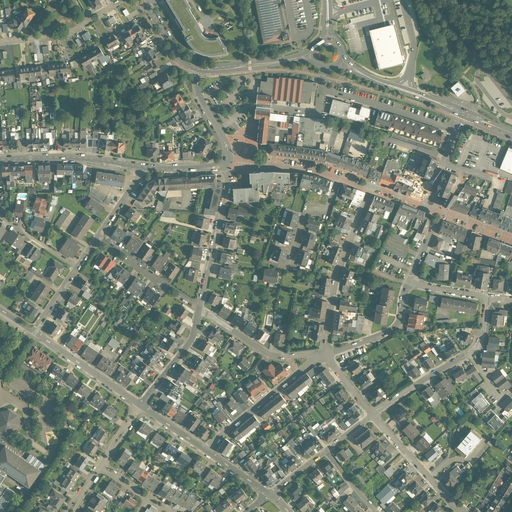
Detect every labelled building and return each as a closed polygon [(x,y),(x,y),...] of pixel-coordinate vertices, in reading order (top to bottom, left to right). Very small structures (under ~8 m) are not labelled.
[(97,0),(90,0),(89,1),(93,7),(92,7),(93,9),(94,8),(94,9),(95,9),(98,7),(98,8),(101,6),(101,5),(97,0)] [(185,0),(165,0),(176,18),(174,19),(185,37),(184,38),(186,43),(192,49),(199,54),(207,56),(216,56),(227,54),(226,46),(224,47),(218,37),(213,39),(208,38),(204,36),(200,33),(202,32),(189,9),(190,8),(185,0)] [(252,0),(253,0),(254,6),(254,7),(255,12),(256,17),(256,18),(257,22),(257,23),(258,26),(259,31),(260,36),(261,41),(261,42),(261,45),(262,45),(265,44),(265,45),(265,44),(268,44),(269,44),(272,43),(273,43),(275,43),(275,42),(279,42),(283,41),(289,40),(289,39),(281,0),(252,0)] [(29,10),(27,8),(24,13),(22,15),(30,20),(32,17),(34,14),(30,11),(32,10),(30,8),(29,10)] [(30,20),(22,15),(21,17),(18,22),(23,26),(25,27),(28,24),(30,20)] [(113,16),(108,20),(111,25),(116,22),(113,16)] [(18,22),(14,19),(10,24),(12,25),(11,27),(19,32),(23,26),(18,22)] [(404,60),(405,59),(404,54),(402,55),(394,23),(369,30),(379,69),(405,63),(404,60)] [(137,26),(136,26),(135,27),(133,29),(132,28),(137,36),(139,35),(142,33),(139,28),(139,27),(138,26),(137,26)] [(132,28),(127,31),(132,39),(137,36),(132,28)] [(127,31),(124,33),(124,34),(122,35),(126,41),(124,42),(126,44),(128,43),(129,42),(128,41),(129,41),(132,39),(127,31)] [(142,33),(139,35),(139,36),(136,38),(138,41),(139,43),(141,42),(144,40),(146,39),(142,33)] [(110,37),(108,38),(108,39),(104,41),(109,49),(118,44),(114,35),(111,37),(110,37)] [(99,48),(94,51),(98,58),(104,55),(99,48)] [(152,49),(144,53),(146,56),(147,59),(155,54),(152,49)] [(98,58),(94,51),(89,54),(93,61),(96,59),(98,58)] [(89,54),(84,57),(89,64),(91,63),(93,61),(89,54)] [(155,54),(147,59),(149,61),(150,63),(158,59),(156,56),(155,54)] [(104,55),(98,58),(101,63),(102,64),(107,61),(104,55)] [(84,57),(79,59),(84,67),(86,65),(89,64),(84,57)] [(158,59),(150,63),(152,65),(153,68),(154,69),(161,64),(158,59)] [(29,68),(19,69),(20,80),(25,79),(25,77),(28,77),(30,76),(29,68)] [(12,70),(2,71),(3,80),(3,82),(14,81),(12,70)] [(158,79),(160,81),(161,84),(169,79),(167,74),(163,76),(162,75),(161,76),(161,77),(158,79)] [(266,82),(260,81),(259,95),(256,94),(255,104),(259,104),(260,103),(266,104),(266,105),(270,105),(271,99),(310,104),(311,88),(312,82),(303,81),(303,80),(279,77),(279,79),(267,77),(266,82)] [(169,79),(161,84),(163,86),(164,89),(172,84),(169,79)] [(458,82),(451,88),(458,97),(466,90),(458,82)] [(178,94),(171,98),(172,100),(176,106),(174,106),(177,111),(178,110),(180,113),(189,108),(186,103),(185,104),(184,101),(182,101),(178,94)] [(350,104),(332,99),(328,114),(346,119),(350,104)] [(266,104),(260,103),(259,104),(255,104),(255,109),(259,109),(259,110),(265,111),(266,110),(270,110),(270,105),(266,105),(266,104)] [(45,109),(45,114),(51,114),(51,118),(56,118),(57,109),(55,109),(55,105),(50,105),(50,109),(45,109)] [(361,110),(349,107),(346,119),(364,123),(366,116),(367,117),(368,113),(369,110),(362,108),(361,110)] [(189,108),(180,113),(182,116),(184,119),(192,114),(190,112),(191,111),(189,108)] [(259,109),(255,109),(254,118),(259,119),(261,119),(262,116),(269,116),(270,110),(266,110),(265,111),(259,110),(259,109)] [(393,116),(379,111),(374,126),(388,131),(393,116)] [(192,114),(184,119),(184,120),(188,125),(188,126),(192,123),(196,121),(192,114)] [(286,116),(269,114),(269,120),(286,122),(286,116)] [(262,116),(261,119),(259,119),(256,143),(266,144),(268,128),(269,120),(269,116),(262,116)] [(442,132),(393,116),(388,131),(439,148),(443,134),(442,132)] [(315,119),(299,117),(298,125),(318,127),(319,120),(315,119)] [(334,123),(328,122),(327,128),(323,127),(321,127),(320,132),(323,132),(323,140),(324,140),(323,144),(327,145),(330,137),(331,132),(334,123)] [(300,142),(300,147),(311,148),(312,131),(320,132),(321,127),(318,127),(298,125),(297,141),(300,142)] [(342,126),(340,132),(348,135),(350,129),(342,126)] [(276,129),(268,128),(266,144),(267,144),(269,144),(274,144),(275,136),(276,129)] [(365,134),(350,129),(348,135),(347,137),(356,140),(361,142),(365,134)] [(332,148),(335,139),(330,137),(327,145),(327,146),(331,148),(332,148)] [(378,139),(373,137),(368,151),(373,153),(378,139)] [(211,143),(203,139),(199,145),(208,150),(212,144),(212,143),(211,143)] [(117,141),(113,140),(111,150),(111,152),(120,153),(121,151),(123,151),(124,143),(117,142),(117,141)] [(352,142),(346,140),(342,152),(347,154),(352,142)] [(274,144),(269,144),(268,153),(268,154),(269,154),(284,156),(285,145),(277,145),(274,144)] [(208,150),(199,145),(196,152),(204,157),(205,157),(205,156),(208,150)] [(287,146),(285,145),(284,156),(295,157),(296,147),(291,146),(287,146)] [(511,148),(509,147),(508,146),(508,147),(509,147),(502,162),(501,163),(502,163),(500,168),(499,168),(499,169),(500,169),(511,174),(511,148)] [(300,147),(296,147),(295,157),(315,160),(317,149),(311,148),(300,147)] [(339,150),(332,148),(331,148),(330,153),(340,157),(341,155),(338,154),(339,150)] [(319,150),(317,149),(315,160),(323,161),(325,151),(319,150)] [(158,152),(159,157),(162,157),(162,160),(173,160),(173,151),(170,151),(167,152),(164,152),(158,152)] [(330,153),(325,151),(323,161),(337,166),(340,157),(330,153)] [(355,160),(341,155),(340,157),(337,166),(351,171),(355,160)] [(436,159),(425,155),(417,174),(426,178),(428,179),(436,159)] [(390,161),(387,159),(384,167),(387,168),(386,172),(390,174),(392,169),(395,170),(396,169),(398,164),(397,162),(395,161),(394,160),(392,159),(391,159),(390,161)] [(369,165),(355,160),(351,171),(365,176),(369,165)] [(72,165),(63,165),(63,174),(71,175),(72,175),(72,165)] [(83,165),(72,165),(72,175),(74,175),(82,175),(83,165)] [(50,166),(38,166),(38,182),(51,182),(50,166)] [(17,167),(9,167),(10,181),(13,181),(13,176),(16,176),(18,176),(17,167)] [(25,167),(17,167),(18,176),(25,176),(26,176),(25,167)] [(394,172),(392,177),(390,177),(391,174),(390,174),(386,172),(387,168),(384,167),(382,173),(379,181),(393,187),(399,177),(401,175),(394,172)] [(382,173),(371,169),(368,177),(379,181),(382,173)] [(456,175),(444,171),(435,193),(445,197),(442,206),(449,208),(458,196),(449,192),(454,178),(456,175)] [(117,174),(115,173),(114,175),(106,173),(107,172),(104,172),(103,173),(97,172),(95,183),(123,187),(125,176),(117,175),(117,174)] [(252,172),(249,173),(249,174),(248,174),(248,177),(249,177),(250,183),(252,183),(252,187),(250,187),(232,188),(233,202),(258,201),(257,190),(261,190),(261,184),(263,184),(269,184),(270,182),(270,181),(273,172),(268,172),(252,172)] [(281,172),(273,172),(270,181),(273,181),(280,181),(281,172)] [(289,172),(281,172),(280,181),(280,185),(288,186),(289,172)] [(300,174),(289,173),(289,172),(288,186),(291,186),(291,185),(299,186),(299,184),(300,174)] [(313,176),(303,173),(299,184),(299,186),(298,188),(309,190),(309,189),(313,176)] [(215,175),(200,176),(201,188),(214,187),(216,187),(215,183),(215,175)] [(200,176),(168,178),(168,190),(179,189),(179,190),(180,190),(186,189),(201,188),(200,176)] [(333,182),(323,179),(322,180),(320,179),(320,178),(313,176),(309,189),(329,195),(333,182)] [(402,178),(399,177),(396,183),(402,186),(402,185),(402,184),(403,183),(403,184),(412,187),(413,186),(414,184),(402,178)] [(156,191),(156,190),(168,190),(168,178),(155,179),(147,184),(156,191)] [(221,182),(215,183),(216,187),(214,187),(212,194),(212,198),(219,200),(222,186),(221,182)] [(417,182),(416,187),(413,186),(412,187),(410,193),(418,196),(423,185),(417,182)] [(412,187),(403,184),(403,183),(402,184),(402,185),(402,186),(396,183),(393,187),(410,193),(412,187)] [(146,205),(156,191),(147,184),(137,198),(146,205)] [(356,189),(343,185),(341,191),(340,195),(342,196),(348,198),(352,200),(352,199),(356,189)] [(111,201),(90,186),(90,194),(101,201),(108,206),(111,201)] [(479,191),(465,186),(461,191),(465,193),(475,197),(475,196),(479,191)] [(364,193),(356,189),(352,199),(358,201),(358,200),(359,200),(359,199),(361,200),(362,200),(364,193)] [(458,196),(455,200),(461,202),(465,193),(461,191),(458,196)] [(498,192),(491,212),(494,213),(496,208),(499,209),(504,194),(498,192)] [(208,193),(207,199),(206,199),(204,208),(205,208),(209,209),(212,198),(212,194),(208,193)] [(101,201),(90,194),(89,194),(87,197),(91,199),(92,199),(99,204),(101,201)] [(386,200),(374,196),(371,204),(374,206),(382,209),(386,200)] [(43,198),(40,198),(37,197),(35,203),(44,206),(46,200),(43,199),(43,198)] [(484,199),(477,197),(475,202),(481,204),(479,209),(481,210),(482,208),(485,200),(485,199),(484,198),(484,199)] [(219,200),(212,198),(209,209),(215,210),(216,211),(219,200)] [(99,204),(92,199),(91,199),(86,207),(98,215),(103,207),(99,204)] [(358,200),(358,201),(352,199),(352,200),(350,205),(358,208),(361,201),(361,200),(359,199),(359,200),(358,200)] [(164,202),(161,211),(164,211),(169,211),(169,209),(169,207),(171,202),(165,200),(164,202)] [(394,203),(386,200),(382,209),(386,211),(390,212),(394,203)] [(461,202),(455,200),(449,208),(463,213),(466,204),(461,202)] [(135,201),(132,205),(137,209),(138,209),(143,210),(144,207),(135,201)] [(158,201),(155,210),(161,211),(164,202),(158,201)] [(44,206),(35,203),(34,209),(37,210),(39,211),(40,210),(43,211),(44,206)] [(405,205),(401,203),(392,223),(395,225),(396,226),(398,221),(401,214),(403,209),(405,205)] [(20,205),(16,204),(14,215),(21,216),(22,210),(23,206),(20,205)] [(417,210),(409,206),(407,211),(409,212),(408,216),(413,219),(415,216),(417,210)] [(136,222),(141,214),(136,210),(132,207),(127,215),(136,222)] [(249,210),(240,207),(240,210),(239,215),(248,217),(249,210)] [(479,209),(473,207),(472,211),(470,211),(468,216),(478,219),(481,210),(479,209)] [(240,210),(229,208),(227,217),(231,217),(236,218),(237,214),(239,215),(240,210)] [(66,209),(56,224),(60,227),(70,212),(66,209)] [(369,209),(364,220),(373,223),(375,223),(380,214),(369,209)] [(491,212),(485,209),(481,220),(490,223),(494,213),(491,212)] [(425,213),(417,210),(415,216),(418,217),(413,228),(418,230),(419,227),(422,221),(425,213)] [(494,213),(490,223),(499,227),(501,222),(505,213),(501,211),(500,215),(494,213)] [(293,214),(287,212),(285,218),(297,221),(298,218),(297,218),(298,215),(293,214)] [(432,215),(425,213),(422,221),(429,223),(432,215)] [(505,213),(501,222),(499,227),(504,229),(508,217),(506,217),(507,213),(505,213)] [(85,214),(71,234),(81,240),(95,220),(85,214)] [(346,217),(340,215),(338,220),(349,225),(351,220),(346,217)] [(406,215),(403,223),(401,222),(400,222),(397,226),(407,232),(414,219),(413,219),(408,216),(406,215)] [(203,218),(197,217),(196,222),(197,222),(196,226),(208,229),(210,220),(205,218),(203,218)] [(297,221),(285,218),(284,224),(292,226),(294,227),(296,222),(297,223),(297,221)] [(320,222),(308,219),(306,226),(309,227),(315,229),(317,230),(320,222)] [(338,220),(336,226),(342,228),(347,230),(349,225),(338,220)] [(373,223),(364,220),(360,231),(368,234),(372,226),(373,223)] [(42,223),(36,221),(36,222),(34,229),(42,232),(45,223),(42,223)] [(422,221),(419,227),(418,230),(414,237),(422,241),(429,223),(422,221)] [(456,226),(443,221),(438,234),(446,237),(447,235),(452,237),(456,226)] [(235,225),(226,222),(224,231),(234,233),(236,225),(235,225)] [(466,230),(456,226),(452,237),(462,241),(466,230)] [(125,235),(116,229),(111,236),(120,242),(124,237),(125,235)] [(289,232),(281,229),(280,235),(291,239),(292,238),(291,237),(292,233),(289,232)] [(10,234),(6,240),(7,240),(12,244),(18,235),(12,231),(10,234)] [(151,231),(146,238),(151,242),(155,236),(153,235),(154,233),(151,231)] [(307,233),(305,232),(303,237),(302,236),(302,238),(313,241),(315,235),(313,235),(307,233)] [(400,236),(391,232),(391,234),(389,238),(397,241),(400,236)] [(205,235),(196,233),(195,237),(197,238),(196,242),(201,243),(203,244),(203,239),(204,240),(205,235)] [(481,237),(474,235),(474,234),(472,233),(471,234),(470,239),(469,239),(468,247),(479,249),(480,245),(481,242),(480,242),(481,237)] [(18,235),(12,244),(17,247),(18,248),(22,242),(24,239),(18,235)] [(291,239),(280,235),(278,241),(280,242),(286,244),(288,245),(290,240),(291,240),(291,239)] [(235,240),(225,237),(223,246),(232,248),(234,243),(235,243),(235,240)] [(443,240),(436,237),(432,247),(438,250),(443,240)] [(313,241),(302,238),(301,239),(302,240),(301,244),(304,245),(309,247),(312,247),(313,241)] [(130,239),(128,241),(125,246),(133,252),(138,244),(130,239)] [(501,243),(489,239),(487,245),(488,245),(486,250),(498,254),(499,248),(501,243)] [(72,243),(68,240),(67,240),(64,245),(75,252),(78,247),(79,248),(79,247),(72,243)] [(339,247),(336,246),(336,244),(329,241),(327,245),(333,247),(332,249),(331,251),(331,253),(338,256),(342,248),(339,247)] [(459,241),(453,257),(459,259),(464,243),(459,241)] [(142,244),(139,243),(138,244),(133,252),(135,253),(142,244)] [(511,251),(511,246),(501,243),(499,248),(498,254),(502,256),(509,259),(511,251)] [(24,253),(23,253),(28,257),(35,247),(30,244),(27,247),(24,253)] [(75,252),(64,245),(61,249),(61,250),(66,253),(72,257),(73,257),(72,257),(75,252)] [(153,251),(145,245),(138,255),(146,260),(153,251)] [(362,248),(354,245),(350,254),(358,257),(360,251),(362,248)] [(35,247),(28,257),(33,260),(33,259),(37,254),(40,250),(35,247)] [(280,248),(276,247),(274,253),(285,256),(286,255),(285,255),(286,250),(280,248)] [(202,250),(193,248),(191,257),(195,258),(200,260),(202,250)] [(301,251),(299,250),(297,254),(296,255),(308,259),(309,253),(307,252),(301,251)] [(365,253),(360,251),(358,257),(365,260),(366,257),(367,257),(369,254),(368,254),(369,251),(367,250),(365,253)] [(40,255),(38,259),(40,260),(43,256),(47,258),(49,256),(43,252),(41,253),(40,255)] [(162,258),(158,255),(155,260),(152,265),(159,270),(163,263),(167,258),(169,254),(166,252),(162,258)] [(235,255),(222,252),(222,254),(221,257),(220,261),(224,262),(225,262),(226,262),(229,263),(231,263),(231,259),(234,259),(235,255)] [(285,256),(274,253),(272,259),(278,261),(283,262),(284,258),(285,258),(285,256)] [(338,256),(331,253),(330,253),(329,256),(327,262),(335,265),(338,257),(338,256)] [(98,260),(96,264),(101,267),(108,259),(102,255),(98,260)] [(308,259),(296,255),(296,257),(297,257),(295,262),(298,262),(306,265),(308,259)] [(442,261),(428,255),(425,262),(434,267),(436,264),(439,265),(439,264),(442,264),(442,261)] [(108,259),(101,268),(106,271),(107,272),(109,268),(113,263),(113,262),(108,259)] [(496,262),(479,260),(478,265),(494,268),(496,262)] [(52,267),(45,277),(52,282),(58,273),(60,274),(64,268),(54,261),(50,266),(52,267)] [(359,265),(350,261),(348,266),(356,270),(359,265)] [(171,263),(164,273),(172,278),(175,274),(174,274),(176,271),(177,272),(179,268),(171,263)] [(442,264),(439,264),(439,265),(436,264),(434,267),(439,269),(439,274),(437,274),(437,279),(447,279),(448,264),(442,264)] [(494,268),(478,265),(477,265),(476,271),(479,272),(489,274),(490,274),(490,275),(491,275),(491,274),(493,275),(494,268)] [(117,270),(113,276),(118,280),(125,270),(120,266),(117,270)] [(190,267),(189,267),(186,279),(195,281),(198,269),(197,269),(190,267)] [(227,269),(220,267),(218,275),(229,277),(231,270),(231,269),(227,269)] [(117,270),(113,268),(112,270),(108,275),(112,278),(113,276),(117,270)] [(269,270),(264,270),(263,281),(269,282),(271,270),(269,269),(269,270)] [(354,272),(345,269),(342,276),(351,279),(354,272)] [(125,270),(118,280),(123,283),(126,280),(130,274),(125,270)] [(29,271),(23,279),(29,282),(35,274),(34,274),(29,271)] [(489,274),(479,272),(478,279),(477,285),(476,287),(486,289),(487,283),(489,274)] [(472,276),(457,273),(456,277),(455,282),(455,283),(470,286),(470,284),(471,278),(472,276)] [(351,279),(342,276),(340,283),(349,286),(351,279)] [(131,284),(127,288),(128,289),(132,292),(140,280),(135,277),(131,284)] [(330,278),(322,277),(321,283),(320,285),(329,287),(330,278)] [(90,284),(82,279),(77,287),(85,292),(85,291),(90,284)] [(140,280),(132,292),(137,295),(140,290),(145,284),(140,280)] [(499,280),(494,280),(493,290),(502,291),(503,282),(503,281),(499,280)] [(369,283),(363,282),(361,294),(367,295),(369,283)] [(42,283),(32,297),(41,303),(51,289),(42,283)] [(329,287),(320,285),(320,288),(319,294),(328,295),(329,287)] [(145,294),(142,299),(147,303),(155,291),(150,288),(145,294)] [(394,290),(382,288),(379,305),(388,306),(391,307),(394,290)] [(91,296),(85,291),(85,292),(82,296),(88,300),(91,296)] [(155,291),(147,303),(152,306),(155,301),(160,294),(155,291)] [(216,295),(212,293),(208,301),(214,304),(215,302),(217,302),(220,295),(216,294),(216,295)] [(79,299),(72,294),(68,301),(69,301),(74,305),(79,299)] [(478,304),(441,298),(440,307),(445,308),(444,308),(453,310),(453,309),(462,311),(471,313),(471,312),(476,313),(475,313),(476,314),(478,304)] [(427,301),(415,299),(413,307),(425,310),(427,301)] [(327,301),(317,300),(316,304),(315,303),(314,308),(325,310),(327,301)] [(349,302),(340,300),(339,308),(345,309),(348,309),(349,306),(349,302)] [(33,306),(29,304),(25,309),(28,311),(26,314),(31,317),(34,313),(35,312),(35,311),(37,309),(33,306)] [(379,305),(376,304),(373,322),(385,324),(388,306),(379,305)] [(188,310),(181,305),(179,309),(180,310),(177,313),(184,317),(188,310)] [(231,311),(223,305),(218,311),(226,317),(231,311)] [(314,308),(312,308),(311,316),(316,317),(324,318),(325,310),(314,308)] [(68,313),(62,309),(59,314),(59,313),(57,316),(58,316),(57,317),(58,317),(62,320),(64,317),(65,317),(68,313)] [(500,310),(499,312),(497,313),(493,312),(492,325),(502,326),(503,316),(507,316),(507,311),(500,310)] [(236,314),(231,321),(238,326),(243,319),(236,314)] [(418,315),(410,314),(408,320),(422,323),(423,317),(423,316),(418,315)] [(358,316),(355,333),(361,334),(364,317),(358,316)] [(343,319),(335,318),(333,325),(342,326),(342,324),(343,319)] [(422,323),(408,320),(407,326),(421,329),(422,323)] [(180,323),(179,323),(177,322),(175,325),(171,323),(169,326),(176,331),(177,332),(180,334),(185,327),(181,324),(180,323)] [(316,323),(314,323),(314,324),(313,324),(312,326),(314,326),(313,329),(313,332),(322,333),(323,324),(320,324),(320,323),(317,322),(317,324),(316,323)] [(60,327),(53,323),(47,331),(54,336),(56,333),(60,328),(60,327)] [(248,323),(243,329),(251,334),(256,327),(252,324),(252,325),(248,323)] [(342,326),(333,325),(332,333),(341,334),(341,330),(342,326)] [(213,329),(210,333),(209,333),(208,333),(207,334),(208,335),(210,337),(215,340),(220,334),(219,333),(213,329)] [(258,334),(256,338),(263,343),(265,339),(264,339),(267,334),(261,330),(258,334)] [(468,334),(463,331),(461,338),(463,339),(469,342),(470,342),(473,336),(471,335),(471,334),(470,333),(469,333),(468,334)] [(322,333),(313,332),(312,334),(312,339),(315,340),(315,342),(317,342),(317,340),(320,341),(322,333)] [(285,334),(275,333),(273,345),(283,347),(285,334)] [(73,336),(71,338),(67,345),(72,348),(78,339),(73,336)] [(175,340),(170,337),(168,340),(167,342),(174,347),(178,342),(175,340)] [(500,338),(490,337),(489,341),(490,342),(490,344),(489,345),(487,345),(487,348),(495,348),(499,349),(499,346),(500,345),(500,342),(499,341),(500,338)] [(119,343),(111,338),(107,344),(115,349),(119,343)] [(78,339),(72,348),(76,352),(81,345),(83,342),(82,342),(78,339)] [(215,348),(204,340),(199,348),(208,354),(211,351),(213,352),(215,348)] [(243,347),(234,341),(229,348),(238,355),(243,347)] [(166,344),(164,347),(171,352),(174,347),(167,342),(166,344)] [(451,342),(445,346),(446,348),(450,355),(456,351),(451,342)] [(411,355),(412,355),(414,359),(415,360),(421,356),(420,355),(424,352),(426,354),(431,350),(430,349),(428,347),(426,344),(411,355)] [(88,346),(86,348),(81,355),(86,358),(93,349),(88,346)] [(46,355),(34,347),(27,359),(26,359),(44,371),(45,369),(48,366),(50,363),(52,359),(48,357),(49,356),(46,355)] [(154,348),(153,347),(150,350),(149,352),(157,357),(160,353),(160,352),(154,348)] [(440,351),(439,352),(439,354),(443,359),(450,355),(446,348),(440,351)] [(97,352),(93,349),(86,358),(91,362),(95,356),(98,353),(97,352)] [(157,357),(149,352),(148,354),(146,357),(149,359),(153,362),(157,357)] [(108,359),(103,356),(97,365),(100,367),(103,369),(105,370),(104,370),(107,372),(108,371),(111,373),(111,374),(117,365),(112,362),(111,363),(107,360),(108,359)] [(205,360),(198,356),(195,361),(202,366),(203,364),(205,361),(205,360)] [(425,359),(422,361),(423,364),(426,369),(433,364),(429,357),(425,359)] [(44,371),(26,359),(27,359),(26,358),(23,363),(43,376),(47,370),(45,369),(44,371)] [(206,358),(205,360),(205,361),(210,364),(215,367),(217,365),(212,362),(206,358)] [(244,358),(239,364),(245,370),(250,365),(247,362),(248,361),(244,358)] [(202,366),(195,361),(191,366),(192,367),(199,371),(201,368),(202,366)] [(145,363),(142,362),(140,365),(139,367),(146,372),(150,367),(145,363)] [(351,366),(349,367),(349,368),(348,369),(350,372),(352,371),(354,374),(361,368),(361,367),(359,365),(356,362),(355,362),(351,366)] [(263,370),(258,363),(255,369),(258,373),(259,374),(263,371),(263,370)] [(263,370),(263,371),(273,384),(287,374),(280,364),(275,369),(271,364),(263,370)] [(60,368),(56,365),(51,372),(55,375),(56,376),(56,375),(60,377),(61,376),(65,371),(60,367),(60,368)] [(119,374),(120,374),(122,372),(123,372),(126,368),(121,365),(116,372),(119,374)] [(189,370),(181,365),(177,371),(185,376),(188,371),(189,370)] [(321,365),(317,368),(316,366),(307,373),(311,378),(316,374),(319,371),(320,373),(325,369),(321,365)] [(471,367),(472,369),(476,374),(479,372),(473,365),(471,367)] [(411,369),(408,371),(409,372),(412,378),(419,373),(415,366),(411,369)] [(146,372),(139,367),(138,369),(136,372),(143,376),(146,372)] [(462,368),(453,373),(458,381),(465,377),(467,376),(465,373),(462,368)] [(320,373),(318,374),(319,375),(327,385),(329,384),(334,380),(326,369),(325,369),(320,373)] [(472,369),(465,373),(467,376),(465,377),(467,379),(470,376),(476,383),(480,379),(476,374),(472,369)] [(385,370),(377,376),(381,382),(391,374),(389,370),(386,372),(385,370)] [(185,376),(177,371),(174,376),(176,378),(178,380),(178,379),(181,381),(183,378),(185,376)] [(494,375),(492,377),(497,383),(505,377),(500,371),(499,371),(494,375)] [(122,372),(120,374),(119,374),(118,376),(117,379),(121,382),(126,375),(125,374),(123,372),(122,372)] [(131,372),(128,376),(131,378),(131,379),(134,381),(138,376),(132,373),(131,372)] [(312,381),(306,373),(300,378),(306,385),(312,381)] [(74,377),(70,374),(66,379),(65,381),(69,383),(69,385),(73,388),(78,380),(74,378),(74,377)] [(126,375),(121,382),(126,386),(128,383),(129,383),(130,381),(131,379),(131,378),(128,376),(126,375)] [(365,376),(358,381),(364,387),(371,381),(366,375),(365,376)] [(505,377),(497,383),(502,390),(505,387),(510,383),(505,377)] [(258,378),(252,382),(250,380),(244,384),(253,396),(260,390),(263,393),(267,390),(258,378)] [(306,385),(300,378),(295,382),(301,389),(306,385)] [(450,384),(445,378),(440,382),(448,392),(452,388),(453,388),(450,384)] [(175,384),(170,381),(167,386),(174,391),(176,389),(178,386),(175,384)] [(301,389),(295,382),(290,386),(296,394),(301,389)] [(448,392),(440,382),(435,385),(437,388),(440,392),(443,396),(443,395),(448,392)] [(86,388),(82,385),(78,392),(82,395),(82,394),(86,397),(87,397),(89,393),(91,390),(87,387),(86,388)] [(174,391),(167,386),(164,391),(169,394),(171,396),(173,393),(174,391)] [(296,394),(290,386),(284,391),(290,398),(296,394)] [(432,391),(428,386),(420,391),(423,394),(422,395),(423,396),(424,395),(426,397),(429,395),(433,392),(432,391)] [(370,395),(375,402),(382,397),(379,393),(381,391),(379,388),(370,395)] [(337,393),(335,394),(336,396),(338,398),(345,393),(342,389),(337,393)] [(475,389),(470,393),(475,398),(480,394),(475,389)] [(238,393),(235,396),(241,404),(248,399),(241,391),(238,393)] [(437,397),(433,392),(429,395),(433,401),(430,403),(433,406),(440,401),(437,397)] [(338,398),(335,401),(340,407),(340,406),(341,407),(342,406),(342,405),(347,401),(346,400),(349,398),(345,393),(338,398)] [(483,396),(480,393),(480,394),(475,398),(474,399),(470,402),(474,406),(475,408),(476,408),(480,413),(490,405),(482,396),(483,396)] [(167,397),(163,394),(160,398),(167,403),(170,398),(167,397)] [(169,394),(167,397),(170,398),(173,401),(175,402),(176,403),(177,400),(171,396),(169,394)] [(100,398),(95,395),(94,397),(91,401),(95,404),(94,405),(99,408),(103,401),(99,398),(100,398)] [(285,402),(280,395),(274,399),(280,406),(285,402)] [(511,398),(510,396),(501,405),(506,409),(508,412),(508,411),(511,407),(511,398)] [(201,397),(196,403),(198,406),(204,399),(201,397)] [(280,406),(274,399),(269,403),(275,410),(280,406)] [(231,400),(224,406),(230,413),(236,407),(234,405),(231,400)] [(167,403),(165,405),(164,405),(163,407),(164,407),(162,410),(167,413),(172,406),(170,405),(167,403)] [(275,410),(269,403),(264,407),(269,415),(275,410)] [(112,408),(108,405),(103,413),(108,416),(108,415),(112,417),(114,415),(117,411),(113,408),(112,408)] [(349,409),(347,410),(349,412),(351,414),(357,409),(354,405),(349,409)] [(172,406),(167,413),(171,417),(172,416),(177,409),(174,407),(172,406)] [(401,406),(391,414),(394,417),(397,421),(407,412),(401,406)] [(269,415),(264,407),(258,412),(264,419),(269,415)] [(185,415),(177,409),(172,416),(180,421),(182,419),(185,415)] [(357,409),(351,414),(352,417),(354,419),(357,417),(361,414),(357,409)] [(508,412),(506,409),(502,414),(505,416),(507,419),(511,414),(508,411),(508,412)] [(485,415),(490,420),(495,415),(490,410),(485,415)] [(9,411),(1,413),(0,414),(0,435),(0,438),(3,440),(0,443),(0,452),(5,446),(5,443),(18,424),(16,416),(9,411)] [(226,418),(220,411),(214,416),(219,423),(226,418)] [(189,416),(185,421),(188,423),(193,415),(194,416),(195,414),(192,412),(189,416)] [(501,420),(496,414),(495,415),(490,420),(487,423),(496,431),(504,423),(501,420)] [(188,423),(186,426),(193,431),(200,420),(194,416),(193,415),(188,423)] [(259,423),(253,416),(248,420),(254,427),(259,423)] [(352,417),(348,420),(351,425),(359,420),(357,417),(354,419),(352,417)] [(388,424),(391,428),(396,423),(393,419),(388,424)] [(254,427),(248,420),(243,424),(248,432),(254,427)] [(342,422),(339,424),(344,431),(347,428),(342,422)] [(147,426),(143,423),(138,430),(143,433),(143,432),(147,435),(151,430),(152,428),(151,428),(151,429),(147,427),(148,426),(147,425),(147,426)] [(410,423),(402,430),(411,439),(418,432),(410,423)] [(248,432),(243,424),(237,429),(243,436),(248,432)] [(333,427),(330,429),(335,435),(340,432),(336,427),(335,425),(333,427)] [(201,428),(197,435),(204,440),(210,432),(203,427),(203,426),(201,428)] [(315,426),(312,428),(318,435),(320,433),(315,426)] [(312,428),(309,430),(315,437),(318,435),(312,428)] [(108,434),(100,429),(97,434),(98,434),(96,438),(95,438),(100,442),(102,443),(105,439),(105,438),(108,434)] [(243,436),(237,429),(232,433),(238,440),(243,436)] [(335,435),(330,429),(328,430),(326,432),(331,439),(335,435)] [(368,429),(355,439),(356,441),(360,446),(361,448),(371,440),(372,440),(375,438),(375,437),(368,429)] [(482,438),(472,429),(455,449),(465,458),(482,438)] [(279,431),(272,437),(276,441),(282,435),(279,431)] [(324,433),(322,435),(327,442),(331,439),(326,432),(324,433)] [(159,437),(156,434),(157,433),(156,433),(152,439),(156,442),(155,443),(159,446),(165,439),(160,436),(161,436),(160,435),(159,437)] [(312,439),(311,440),(316,447),(320,444),(315,437),(312,439)] [(418,441),(414,444),(420,451),(428,443),(422,437),(418,441)] [(233,444),(225,439),(221,445),(229,450),(233,444)] [(316,447),(311,440),(307,443),(312,450),(316,447)] [(385,449),(379,442),(372,448),(375,452),(378,455),(385,449)] [(97,447),(91,443),(89,447),(88,446),(85,451),(92,456),(95,452),(98,447),(97,447)] [(298,450),(293,443),(290,445),(297,453),(299,451),(298,450)] [(304,445),(302,447),(307,453),(312,450),(307,443),(304,445)] [(172,447),(168,444),(163,451),(168,454),(168,453),(172,456),(176,451),(177,449),(176,450),(172,448),(173,447),(172,446),(172,447)] [(436,444),(432,448),(438,453),(442,450),(436,444)] [(229,450),(221,445),(217,451),(225,456),(229,450)] [(294,455),(297,453),(290,445),(288,447),(294,455)] [(19,456),(5,446),(0,452),(0,511),(1,511),(15,492),(1,483),(6,476),(3,474),(6,471),(8,472),(19,456)] [(300,448),(298,450),(299,451),(303,456),(307,453),(302,447),(300,448)] [(352,454),(348,448),(344,451),(348,456),(348,458),(352,454)] [(432,448),(424,455),(430,461),(438,453),(432,448)] [(344,451),(342,449),(336,454),(337,455),(341,461),(345,458),(346,460),(348,458),(348,456),(344,451)] [(391,456),(385,449),(378,455),(382,460),(381,461),(383,463),(391,456)] [(124,452),(117,462),(123,466),(126,460),(130,456),(124,452)] [(185,456),(182,454),(183,453),(182,452),(181,454),(178,459),(182,462),(181,463),(185,466),(191,459),(186,456),(187,455),(186,455),(185,456)] [(44,464),(30,454),(26,460),(40,470),(44,464)] [(26,460),(19,456),(8,472),(25,483),(24,484),(29,487),(40,470),(26,460)] [(88,460),(80,456),(77,460),(78,461),(76,464),(76,465),(80,468),(82,469),(85,465),(85,464),(88,460)] [(242,458),(238,456),(236,457),(237,458),(232,463),(234,464),(242,458)] [(300,463),(295,456),(292,458),(291,459),(296,466),(300,463)] [(246,463),(244,465),(247,469),(254,464),(252,461),(251,459),(249,461),(246,463)] [(281,465),(279,463),(279,462),(277,459),(274,462),(281,471),(284,469),(282,466),(281,465)] [(296,466),(291,459),(289,461),(286,463),(292,469),(296,466)] [(131,464),(127,470),(133,474),(138,466),(139,464),(134,461),(134,460),(131,464)] [(200,464),(196,461),(191,468),(196,471),(196,470),(200,473),(202,471),(205,466),(204,467),(200,465),(201,464),(201,463),(200,464)] [(330,462),(323,468),(328,475),(336,469),(330,462)] [(292,469),(286,463),(284,465),(282,466),(284,469),(287,473),(292,469)] [(254,464),(247,469),(250,473),(252,472),(256,469),(257,468),(256,466),(254,464)] [(133,474),(132,475),(137,479),(144,469),(138,466),(133,474)] [(457,466),(450,473),(454,477),(461,470),(457,466)] [(386,470),(384,473),(388,477),(394,471),(390,467),(386,470)] [(75,471),(71,469),(66,477),(75,483),(80,475),(75,471)] [(144,469),(137,479),(143,482),(148,474),(149,473),(144,469)] [(207,474),(204,479),(210,483),(216,474),(216,473),(211,469),(207,474)] [(322,476),(317,469),(310,475),(313,479),(318,486),(322,483),(318,479),(322,476)] [(511,472),(507,469),(502,477),(507,481),(510,477),(511,473),(511,472)] [(268,471),(263,475),(261,476),(264,481),(265,481),(271,476),(268,471)] [(405,472),(397,480),(400,482),(396,486),(399,489),(404,484),(405,485),(411,478),(412,477),(409,474),(408,475),(405,472)] [(450,472),(443,479),(443,480),(449,487),(451,485),(453,487),(459,482),(454,477),(450,473),(450,472)] [(143,482),(142,484),(147,487),(153,478),(148,474),(143,482)] [(210,483),(209,484),(214,487),(215,488),(218,483),(221,478),(216,474),(210,483)] [(499,475),(497,478),(505,484),(507,481),(502,477),(499,475)] [(271,476),(265,481),(268,485),(273,481),(274,480),(273,478),(271,476)] [(366,484),(358,476),(355,478),(363,487),(366,484)] [(75,483),(66,477),(61,485),(64,487),(70,491),(76,483),(75,483)] [(154,478),(147,487),(153,491),(156,486),(159,481),(154,478)] [(505,484),(497,478),(495,481),(504,486),(505,484)] [(504,486),(495,481),(493,483),(500,487),(502,489),(504,486)] [(411,486),(408,489),(412,493),(413,492),(415,495),(422,489),(416,482),(411,486)] [(113,486),(109,483),(105,490),(109,492),(108,494),(112,496),(117,489),(113,487),(113,486)] [(297,483),(287,491),(294,499),(298,495),(296,494),(302,489),(297,483)] [(161,489),(158,494),(164,497),(170,488),(165,485),(161,489)] [(387,485),(375,496),(383,504),(395,494),(387,485)] [(511,491),(504,486),(502,489),(500,491),(508,497),(511,491)] [(170,488),(164,497),(170,500),(170,499),(176,491),(171,487),(170,488)] [(242,490),(240,488),(236,492),(243,501),(248,497),(243,492),(242,490)] [(64,497),(53,490),(50,495),(55,498),(50,505),(49,504),(49,505),(55,509),(57,511),(62,503),(61,502),(64,497)] [(176,491),(170,499),(175,503),(176,502),(182,494),(176,490),(176,491)] [(508,497),(500,491),(499,494),(497,497),(505,501),(508,497)] [(243,501),(236,492),(231,495),(233,498),(238,504),(243,501)] [(347,497),(342,492),(340,494),(333,500),(338,504),(342,501),(343,502),(347,497)] [(182,494),(176,502),(181,506),(182,505),(188,496),(182,493),(182,494)] [(426,493),(420,499),(423,502),(421,503),(424,506),(426,505),(428,503),(432,499),(426,493)] [(103,501),(97,497),(96,496),(94,495),(91,500),(102,507),(106,503),(103,501)] [(188,496),(182,505),(187,508),(191,503),(193,499),(188,496)] [(357,504),(349,496),(347,497),(343,502),(351,510),(356,505),(357,504)] [(133,499),(130,497),(128,500),(128,501),(126,499),(123,503),(132,509),(134,506),(135,506),(138,503),(135,501),(133,499)] [(231,500),(229,497),(229,498),(227,499),(233,508),(236,506),(231,500)] [(313,505),(306,497),(302,500),(297,505),(302,511),(308,505),(310,507),(313,505)] [(497,497),(492,503),(500,509),(505,501),(497,497)] [(228,511),(233,508),(227,499),(216,508),(218,511),(228,511)] [(102,507),(91,500),(88,504),(90,505),(91,506),(97,510),(96,510),(99,511),(102,507)] [(442,509),(437,503),(436,503),(433,507),(430,510),(431,511),(433,511),(434,511),(439,511),(442,509)] [(497,511),(500,509),(492,503),(490,506),(489,509),(493,511),(497,511)]
